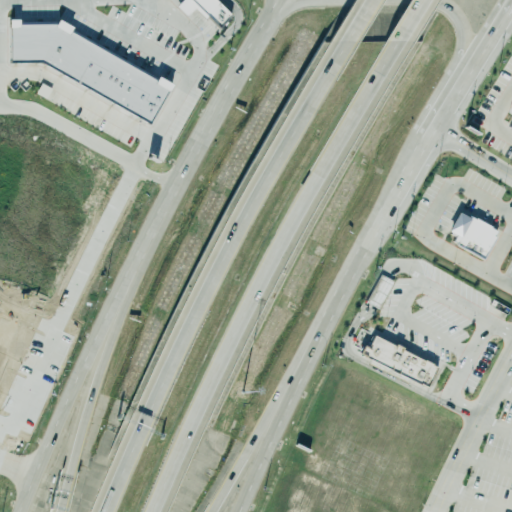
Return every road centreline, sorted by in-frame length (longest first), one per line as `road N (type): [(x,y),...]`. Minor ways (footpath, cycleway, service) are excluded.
road 1 (motorway): [(344,39),(219,259),(103,511)]
road 2 (motorway): [(176,511),(394,41)]
road 3 (motorway): [(210,511),(329,315)]
road 4 (secondary): [(110,303),(21,511)]
road 5 (secondary): [(237,511),(329,315)]
road 6 (motorway): [(110,303),(58,511)]
road 7 (secondary): [(271,9),(170,189)]
road 8 (secondary): [(409,167),(416,122),(461,41),(457,20),(438,0)]
road 9 (secondary): [(429,131),(510,0)]
road 10 (secondary): [(170,189),(110,303)]
